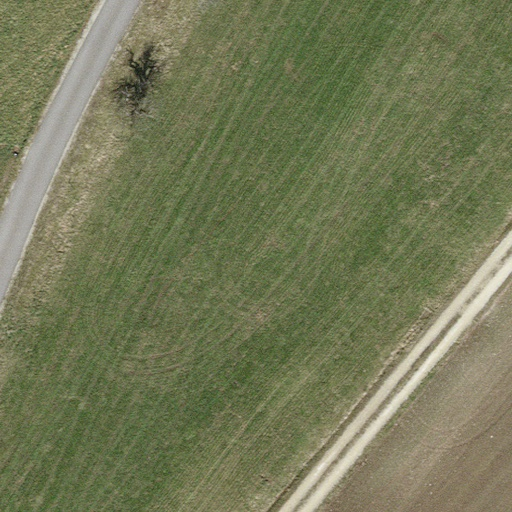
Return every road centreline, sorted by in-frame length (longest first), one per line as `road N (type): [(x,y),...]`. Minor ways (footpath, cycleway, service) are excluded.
road 1 (track): [(292,511),(511,249)]
road 2 (unclassified): [(125,0),(70,104),(0,269)]
